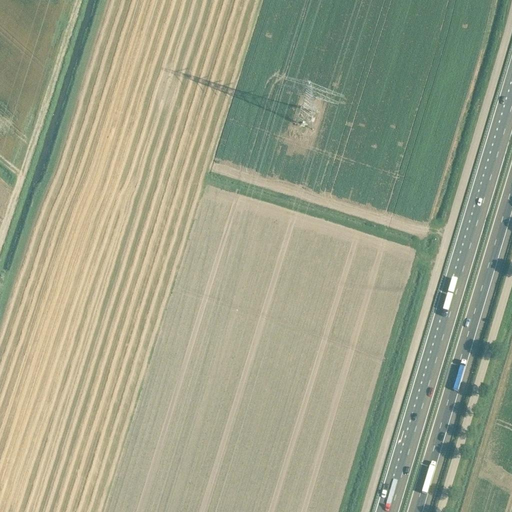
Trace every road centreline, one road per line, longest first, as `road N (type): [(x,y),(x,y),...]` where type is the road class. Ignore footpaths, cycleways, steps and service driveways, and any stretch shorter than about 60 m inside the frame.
road 1 (unclassified): [(365,511),(511,18)]
road 2 (motorway): [(511,105),(390,511)]
road 3 (motorway): [(414,511),(511,186)]
road 4 (unclassified): [(440,511),(511,270)]
road 5 (track): [(0,232),(76,0)]
